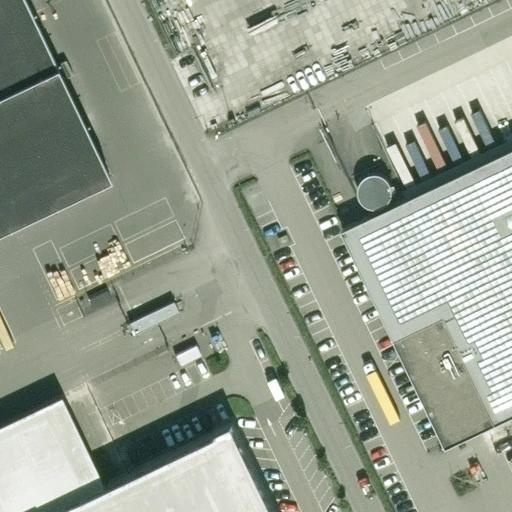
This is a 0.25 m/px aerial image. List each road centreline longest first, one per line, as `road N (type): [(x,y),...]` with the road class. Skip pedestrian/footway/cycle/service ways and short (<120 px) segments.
road 1 (unclassified): [(367,511),(122,0)]
road 2 (unknown): [(204,170),(255,145),(436,511)]
